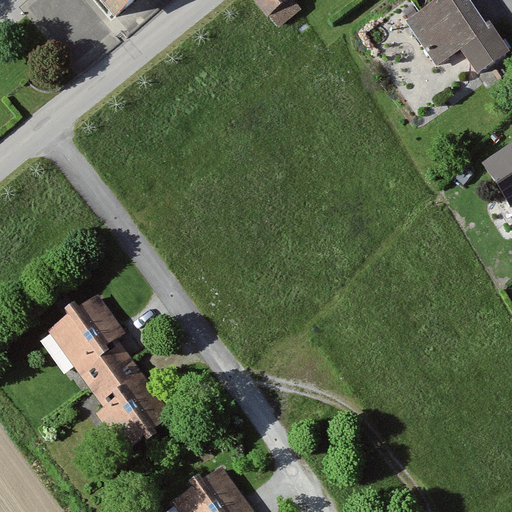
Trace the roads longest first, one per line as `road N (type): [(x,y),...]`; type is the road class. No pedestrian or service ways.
road 1 (residential): [(46,130),(325,511)]
road 2 (track): [(229,382),(323,397),(353,416),(422,511)]
road 3 (tertiary): [(46,130),(202,0)]
